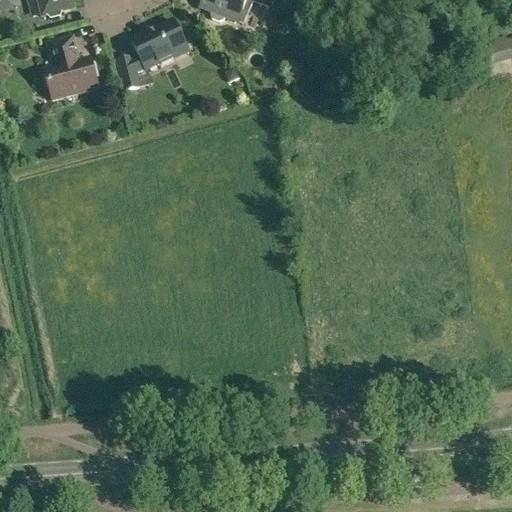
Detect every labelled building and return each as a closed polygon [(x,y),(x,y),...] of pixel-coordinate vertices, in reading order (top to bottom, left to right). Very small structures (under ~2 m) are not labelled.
[(38,0),(43,18),(47,17),(51,21),(61,18),(62,13),(74,10),(70,0),(38,0)] [(204,0),(201,9),(212,13),(211,17),(212,22),(220,24),(224,23),(226,19),(239,24),(243,12),(246,14),(250,12),(254,1),(272,8),(275,0),(204,0)] [(298,0),(293,0),(289,11),(299,15),(304,2),(298,0)] [(146,72),(174,59),(172,56),(185,50),(186,51),(187,50),(180,36),(181,33),(178,27),(175,26),(173,23),(132,43),(139,59),(132,62),(132,60),(118,63),(125,93),(139,89),(136,75),(145,71),(146,72)] [(53,102),(99,90),(91,60),(79,63),(73,40),(48,46),(54,69),(45,72),(53,102)] [(507,40),(487,46),(492,64),(511,57),(511,43),(509,45),(507,40)] [(234,70),(228,73),(227,78),(229,83),(239,78),(234,70)]
